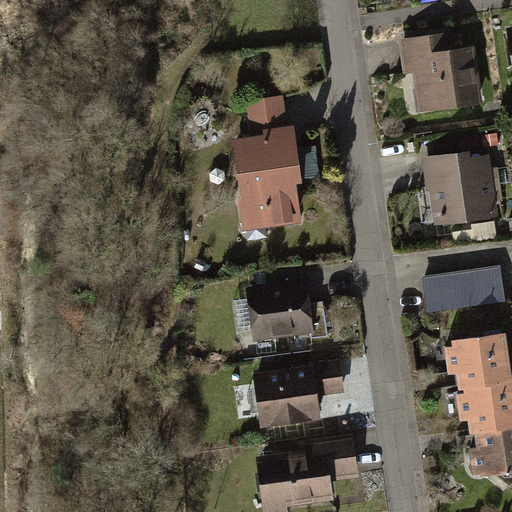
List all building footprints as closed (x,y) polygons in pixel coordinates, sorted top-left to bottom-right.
[(399,35),(404,71),(413,69),(419,108),(483,99),(474,42),(457,44),(455,27),(399,35)] [(264,122),(288,119),(284,92),(247,97),(251,129),(265,127),(264,122)] [(232,131),(245,225),(302,217),(297,175),(303,174),(295,118),(288,119),(264,122),(265,127),(251,129),(232,131)] [(472,145),(423,153),(429,188),(431,187),(436,220),(500,210),(490,150),(474,153),(472,145)] [(502,262),(424,273),(429,308),(507,298),(502,262)] [(247,283),(254,337),(315,329),(308,275),(247,283)] [(466,377),(511,369),(511,363),(506,324),(454,332),(454,337),(446,338),(450,365),(458,363),(460,378),(466,377)] [(314,359),(319,392),(347,388),(342,356),(314,359)] [(255,369),(262,422),(322,414),(319,392),(314,359),(255,369)] [(511,414),(511,369),(466,377),(467,384),(457,386),(461,411),(469,410),(470,420),(475,420),(511,414)] [(478,440),(471,441),(475,468),(511,462),(511,414),(475,420),(478,440)] [(257,452),(264,511),(289,511),(288,501),(335,496),(332,477),(359,474),(354,430),(296,437),(297,447),(257,452)]
